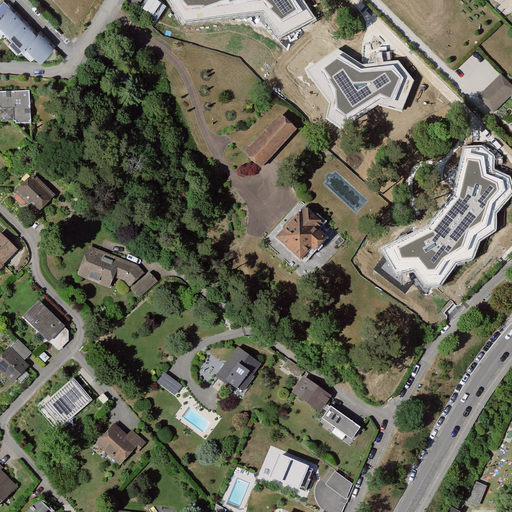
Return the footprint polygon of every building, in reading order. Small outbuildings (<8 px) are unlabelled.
[(156,0),(144,0),(139,8),(157,19),(165,6),(156,0)] [(280,39),(317,20),(303,0),(166,0),(183,26),(261,15),(280,39)] [(40,34),(14,6),(0,18),(0,32),(3,36),(6,34),(14,42),(11,44),(21,55),(24,52),(33,62),(37,58),(43,63),(58,48),(43,32),(40,34)] [(326,119),(341,130),(379,105),(402,111),(415,80),(398,60),(391,61),(390,51),(375,53),(376,63),(362,64),(337,48),(305,70),(329,104),(326,119)] [(511,84),(502,76),(479,98),(495,114),(511,98),(511,126),(511,127),(511,84)] [(30,92),(0,92),(0,109),(1,110),(1,124),(16,124),(16,126),(32,126),(30,92)] [(300,131),(282,116),(245,155),(263,171),(300,131)] [(427,224),(379,248),(396,278),(414,272),(427,287),(442,286),(458,263),(474,260),(481,241),(496,231),(497,230),(497,213),(511,196),(511,179),(511,176),(495,169),(495,156),(482,145),(463,146),(452,193),(427,224)] [(56,197),(34,175),(16,194),(37,216),(56,197)] [(307,210),(282,240),(304,260),(314,249),(318,252),(329,240),(321,233),(326,227),(307,210)] [(0,272),(20,252),(1,233),(0,234),(0,272)] [(140,268),(90,248),(78,278),(111,292),(116,280),(125,284),(131,290),(147,276),(140,268)] [(160,284),(151,274),(132,291),(141,301),(160,284)] [(68,330),(38,300),(22,317),(58,352),(68,342),(68,330)] [(32,353),(18,339),(0,357),(0,371),(12,383),(29,366),(25,361),(32,353)] [(263,365),(239,348),(218,378),(227,385),(229,382),(238,390),(240,388),(246,392),(255,379),(253,378),(263,365)] [(184,387),(166,373),(158,384),(176,397),(184,387)] [(334,397),(305,377),(294,393),(322,413),(324,410),(329,413),(324,419),(354,441),(363,428),(333,407),(332,408),(328,405),(334,397)] [(93,401),(74,378),(45,403),(65,426),(93,401)] [(126,435),(114,424),(108,430),(102,436),(95,444),(120,466),(126,459),(133,451),(136,454),(146,443),(131,430),(126,435)] [(316,473),(281,459),(271,481),(307,496),(316,473)] [(3,467),(0,463),(0,502),(17,486),(0,469),(3,467)] [(480,492),(478,491),(470,509),(472,510),(480,492)] [(53,511),(54,511),(40,498),(25,511),(53,511)]
